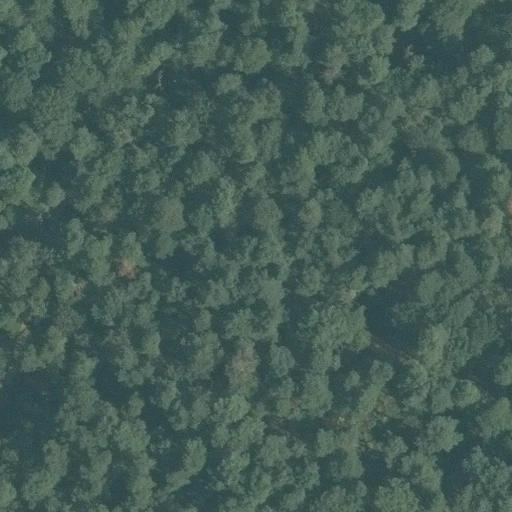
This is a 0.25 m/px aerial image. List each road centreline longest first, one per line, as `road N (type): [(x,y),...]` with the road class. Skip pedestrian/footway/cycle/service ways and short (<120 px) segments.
road 1 (track): [(0,371),(102,0)]
road 2 (track): [(511,270),(443,511)]
